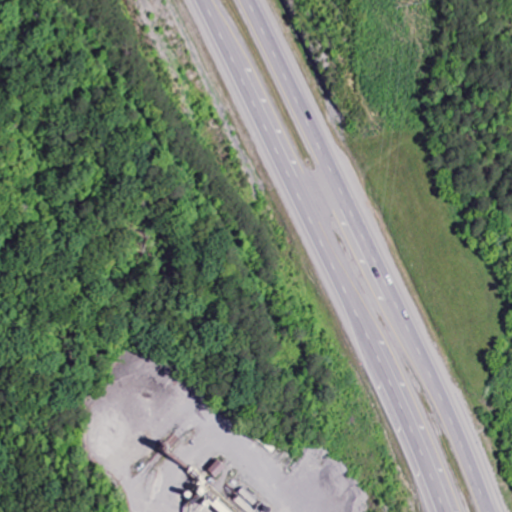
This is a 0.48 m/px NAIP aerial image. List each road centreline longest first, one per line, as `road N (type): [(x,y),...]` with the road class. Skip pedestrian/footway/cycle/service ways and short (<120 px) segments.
road 1 (trunk): [(196,0),(370,347),(442,511)]
road 2 (trunk): [(492,511),(405,312),(249,0)]
